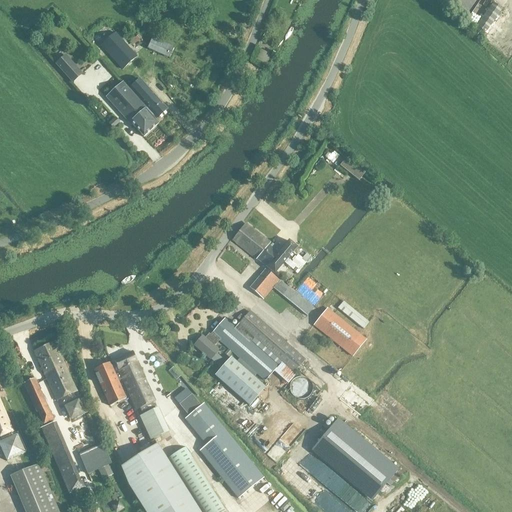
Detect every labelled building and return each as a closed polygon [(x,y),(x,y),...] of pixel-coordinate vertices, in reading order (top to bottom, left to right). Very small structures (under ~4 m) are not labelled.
[(477,25),(491,0),(481,0),(470,21),(477,25)] [(494,2),(477,26),(486,32),(504,9),(494,2)] [(123,70),(137,57),(115,33),(101,46),(123,70)] [(153,40),(149,49),(167,58),(171,49),(153,40)] [(83,75),(65,56),(55,65),(72,84),(83,75)] [(153,117),(155,115),(157,118),(167,108),(140,79),(130,88),(146,106),(145,107),(144,108),(153,117)] [(145,107),(123,82),(106,98),(130,124),(131,123),(144,137),(159,123),(153,117),(144,108),(145,107)] [(113,129),(120,123),(116,118),(108,124),(113,129)] [(341,164),(359,179),(364,173),(345,158),(341,164)] [(246,223),(232,241),(247,252),(275,274),(285,262),(279,258),(277,259),(275,258),(274,260),(270,256),(268,254),(268,255),(266,253),(273,244),(246,223)] [(279,258),(285,262),(297,248),(289,241),(281,251),(273,244),(266,253),(268,255),(268,254),(270,256),(274,260),(275,258),(277,259),(279,258)] [(263,300),(280,280),(266,270),(250,288),(263,300)] [(344,300),(338,307),(364,329),(370,322),(344,300)] [(353,357),(366,340),(327,308),(314,325),(353,357)] [(265,381),(269,376),(279,366),(271,359),(273,356),(294,374),(305,361),(249,312),(235,328),(224,319),(210,335),(209,333),(204,339),(202,336),(194,346),(217,366),(223,360),(216,353),(218,351),(214,347),(220,341),(265,381)] [(79,392),(71,376),(54,343),(34,352),(56,402),(79,392)] [(153,410),(149,404),(153,402),(132,352),(119,357),(119,358),(114,361),(112,362),(118,376),(120,381),(123,380),(137,410),(140,408),(144,415),(141,417),(152,439),(168,431),(156,409),(153,410)] [(266,388),(253,376),(232,358),(215,376),(249,405),(266,388)] [(118,376),(112,362),(93,370),(110,407),(126,399),(118,381),(120,381),(118,376)] [(44,425),(54,420),(35,379),(23,384),(37,413),(39,412),(44,425)] [(354,384),(344,398),(363,412),(373,397),(354,384)] [(73,420),(89,412),(81,394),(66,402),(67,406),(66,406),(73,420)] [(0,437),(14,431),(0,397),(0,437)] [(238,499),(263,478),(204,405),(185,420),(206,446),(200,451),(238,499)] [(252,441),(267,452),(290,423),(276,412),(252,441)] [(337,420),(318,443),(378,494),(397,470),(337,420)] [(69,494),(85,488),(82,481),(77,483),(52,424),(41,428),(69,494)] [(25,453),(17,435),(0,442),(0,446),(7,461),(25,453)] [(201,511),(168,459),(159,445),(122,468),(150,511),(201,511)] [(107,478),(113,475),(99,447),(89,453),(98,470),(101,468),(107,478)] [(168,459),(201,511),(221,511),(224,510),(186,447),(168,459)] [(25,511),(58,511),(39,465),(11,476),(25,511)] [(306,497),(318,488),(317,486),(322,483),(312,470),(295,482),(306,497)] [(324,493),(331,505),(336,502),(330,490),(324,493)] [(113,504),(115,511),(124,509),(121,501),(113,504)]
